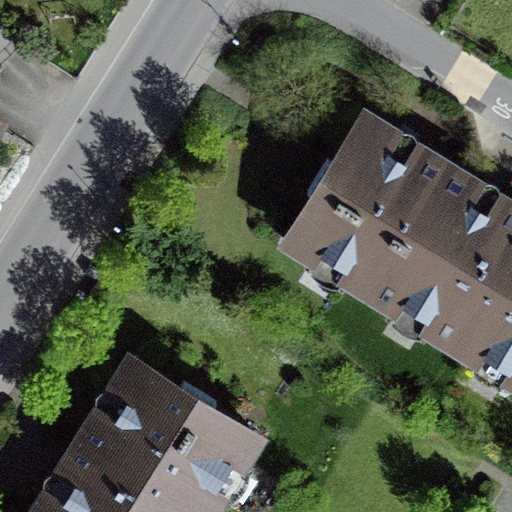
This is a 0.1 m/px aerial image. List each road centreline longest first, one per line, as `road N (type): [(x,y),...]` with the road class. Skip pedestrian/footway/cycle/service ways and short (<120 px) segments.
road 1 (residential): [(0,307),(195,0)]
road 2 (residential): [(329,0),(511,114)]
